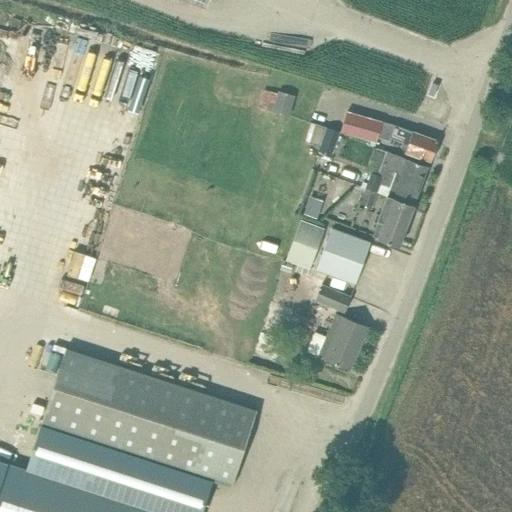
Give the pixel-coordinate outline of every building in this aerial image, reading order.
[(259,107),(274,111),(273,112),(287,115),(293,95),(279,91),(278,94),(264,90),(259,107)] [(348,111),(342,129),(377,141),(384,123),(348,111)] [(306,141),(321,146),(320,150),(332,154),(340,132),(312,122),(306,141)] [(394,125),(390,138),(395,140),(402,142),(400,146),(404,148),(409,150),(408,153),(411,154),(430,161),(437,141),(419,134),(400,127),(394,125)] [(378,192),(388,195),(414,205),(428,166),(409,159),(404,175),(396,172),(391,186),(381,182),(384,177),(372,172),(367,184),(363,182),(362,186),(378,192)] [(372,206),(378,192),(362,186),(360,190),(364,191),(360,201),(372,206)] [(381,197),(371,223),(377,225),(373,237),(399,246),(414,205),(388,196),(386,199),(381,197)] [(301,220),(286,260),(310,268),(324,228),(301,220)] [(329,273),(356,283),(370,240),(332,227),(317,269),(329,273)] [(323,303),(346,311),(352,294),(325,284),(321,282),(313,306),(321,309),(323,303)] [(317,356),(331,362),(350,370),(368,326),(336,312),(317,356)] [(226,331),(237,333),(239,323),(228,320),(226,331)] [(66,348),(43,416),(215,473),(213,480),(232,486),(257,410),(238,404),(66,348)] [(43,415),(27,467),(168,511),(201,511),(215,473),(43,415)] [(12,511),(27,467),(0,457),(0,511),(12,511)] [(167,511),(27,467),(12,511),(167,511)]
